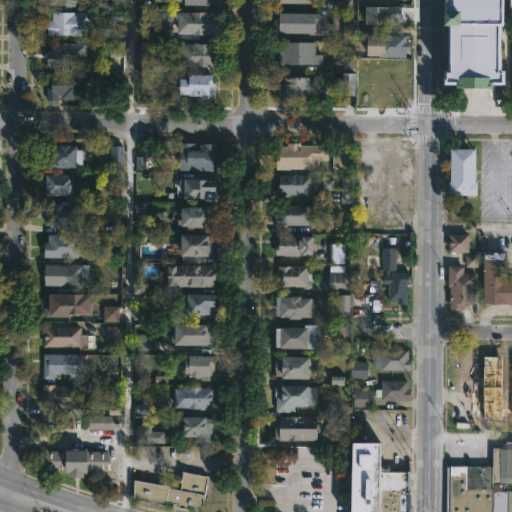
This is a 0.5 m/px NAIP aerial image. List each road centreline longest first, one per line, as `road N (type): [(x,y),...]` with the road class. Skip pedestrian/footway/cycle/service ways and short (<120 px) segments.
road 1 (residential): [(511,125),(0,122)]
road 2 (residential): [(247,124),(242,511)]
road 3 (residential): [(16,123),(8,483)]
road 4 (secondary): [(431,125),(431,336)]
road 5 (secondary): [(431,336),(428,511)]
road 6 (secondary): [(431,0),(431,125)]
road 7 (residential): [(247,124),(250,0)]
road 8 (residential): [(16,123),(18,0)]
